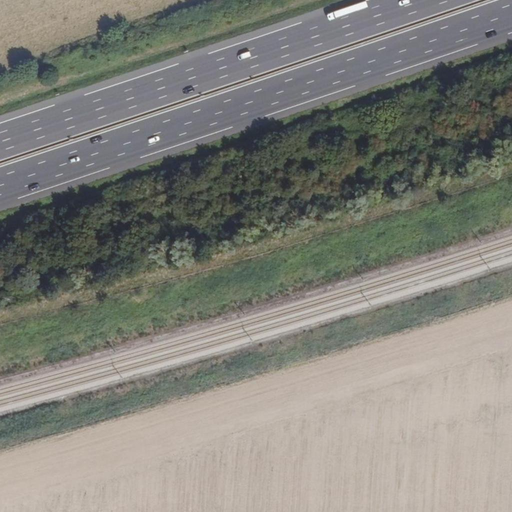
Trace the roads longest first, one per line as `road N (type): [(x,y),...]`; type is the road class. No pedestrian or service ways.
road 1 (motorway): [(0,186),(511,14)]
road 2 (motorway): [(420,0),(0,141)]
